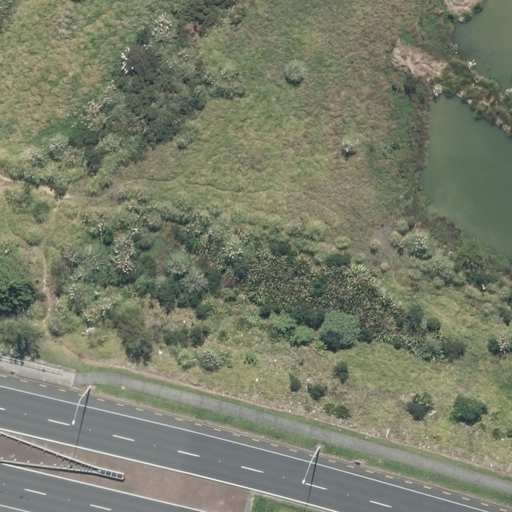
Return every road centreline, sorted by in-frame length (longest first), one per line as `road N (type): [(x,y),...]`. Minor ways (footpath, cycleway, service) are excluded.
road 1 (secondary): [(0,405),(406,511)]
road 2 (secondary): [(127,511),(0,481)]
